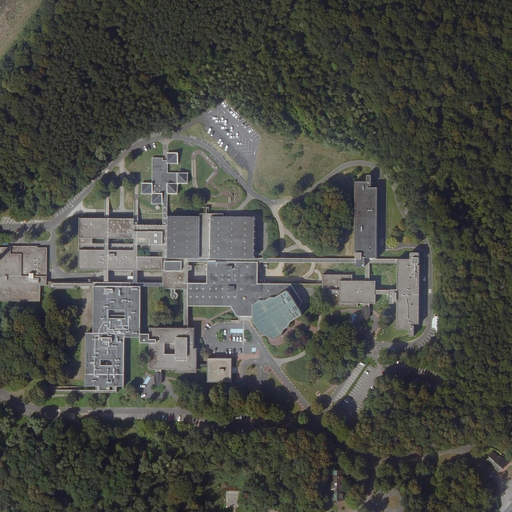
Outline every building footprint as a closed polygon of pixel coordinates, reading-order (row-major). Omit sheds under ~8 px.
[(79,218),(79,269),(160,269),(188,269),(189,263),(208,263),(208,271),(257,271),(256,264),(273,263),(273,257),(255,257),(254,215),(207,215),(207,219),(169,220),(168,193),(178,192),(179,184),(188,183),(187,173),(168,173),(167,162),(176,161),(176,150),(167,150),(167,155),(152,156),(152,184),(143,184),(144,194),(152,194),(152,202),(163,202),(163,224),(135,224),(134,217),(79,218)] [(363,278),(350,278),(350,274),(320,273),(320,284),(257,283),(207,283),(188,282),(160,282),(47,281),(46,248),(0,249),(0,301),(39,302),(39,286),(92,286),(92,332),(85,332),(86,378),(99,378),(100,383),(108,383),(109,378),(125,378),(125,337),(140,337),(140,344),(150,344),(150,369),(192,370),(192,327),(187,327),(187,307),(230,307),(237,316),(247,316),(257,332),(276,344),(301,314),(298,305),(302,303),(295,287),(330,287),(330,294),(326,295),(327,305),(357,306),(357,301),(375,301),(375,293),(387,293),(387,303),(391,303),(392,299),(396,298),(396,329),(407,329),(407,337),(413,337),(414,324),(421,324),(421,271),(417,271),(417,252),(409,252),(409,257),(378,257),(377,185),(368,185),(368,173),(363,172),(364,178),(354,178),(353,257),(319,257),(319,264),(363,264),(363,278)] [(11,184),(21,191),(27,183),(17,175),(11,184)] [(188,269),(160,269),(160,277),(160,282),(188,282),(188,277),(188,269)] [(257,271),(208,271),(207,277),(207,283),(257,283),(257,277),(257,271)] [(206,384),(229,383),(230,358),(207,358),(206,384)] [(146,385),(149,378),(144,376),(141,383),(146,385)] [(502,463),(498,460),(500,456),(496,453),(494,456),(486,449),(483,452),(485,455),(484,459),(488,463),(487,466),(491,469),(494,466),(497,468),(502,463)] [(333,477),(332,504),(347,504),(346,473),(340,473),(338,467),(328,467),(328,477),(333,477)]
